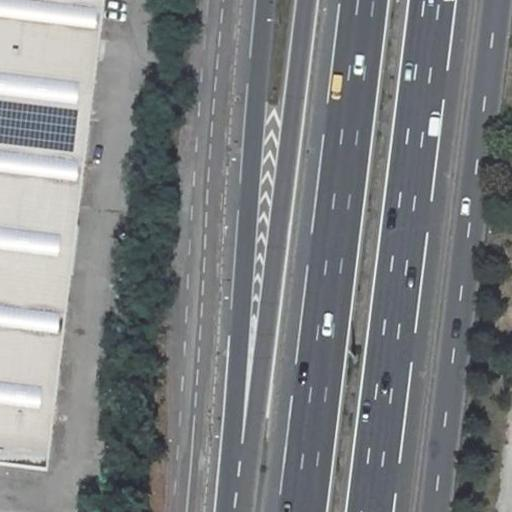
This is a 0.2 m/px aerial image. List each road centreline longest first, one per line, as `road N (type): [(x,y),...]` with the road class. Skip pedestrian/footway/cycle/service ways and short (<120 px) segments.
road 1 (secondary): [(433,511),(498,0)]
road 2 (secondary): [(302,0),(238,511)]
road 3 (trunk): [(363,0),(300,511)]
road 4 (trunk): [(371,511),(434,0)]
road 5 (secondary): [(266,0),(251,127),(231,511)]
